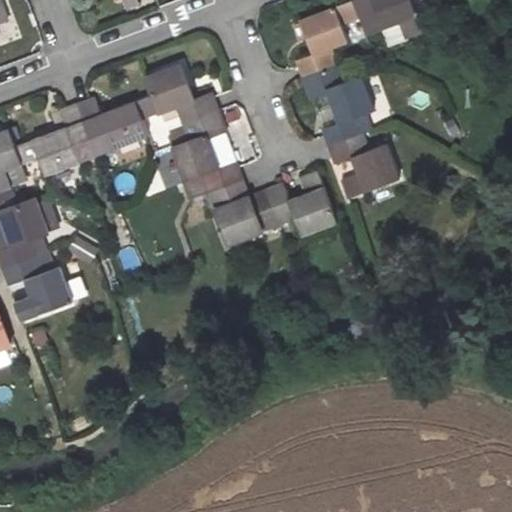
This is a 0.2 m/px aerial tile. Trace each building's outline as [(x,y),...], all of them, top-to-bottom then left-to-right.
[(353,0),(349,0),(301,18),(313,53),(296,60),(303,76),(338,64),(332,47),(349,41),(343,24),(360,17),(353,0)] [(353,0),(360,17),(366,33),(384,27),(400,21),(406,38),(424,31),(412,0),(353,0)] [(400,21),(384,27),(390,45),(406,38),(400,21)] [(182,63),(147,76),(153,93),(160,111),(176,105),(183,122),(218,109),(211,91),(194,98),(182,63)] [(362,75),(345,81),(338,64),(303,76),(311,97),(328,91),(339,121),(322,127),(329,145),(364,132),(358,115),(365,112),(375,109),(362,75)] [(95,95),(78,102),(97,152),(113,146),(114,148),(149,134),(143,118),(160,111),(153,93),(102,112),(95,95)] [(67,126),(16,144),(23,163),(40,156),(46,173),(81,160),(80,158),(97,152),(78,102),(61,109),(61,110),(65,120),(67,126)] [(189,139),(172,145),(192,197),(209,191),(227,184),(244,177),(237,160),(220,167),(209,137),(226,130),(218,109),(183,122),(185,129),(189,139)] [(61,110),(54,113),(57,122),(65,120),(61,110)] [(365,112),(358,115),(364,132),(371,129),(365,112)] [(9,128),(0,131),(0,190),(12,186),(6,169),(23,163),(16,144),(9,128)] [(185,129),(168,135),(172,145),(189,139),(185,129)] [(226,130),(209,137),(220,167),(237,160),(226,130)] [(358,172),(341,178),(348,197),(400,177),(387,142),(370,149),(364,132),(329,145),(335,162),(352,156),(358,172)] [(284,181),(266,188),(280,224),(297,217),(303,234),(338,221),(318,168),(300,175),(306,192),(290,198),(284,181)] [(244,177),(227,184),(233,201),(250,194),(244,177)] [(227,184),(209,191),(228,243),(280,224),(266,188),(250,194),(233,201),(227,184)] [(12,186),(0,190),(0,215),(2,215),(13,244),(0,249),(0,261),(2,268),(38,254),(32,238),(42,234),(49,231),(38,203),(35,196),(18,202),(12,186)] [(27,198),(25,192),(16,195),(19,201),(27,198)] [(49,198),(38,203),(49,231),(60,227),(49,198)] [(2,215),(0,215),(0,249),(13,244),(2,215)] [(42,234),(32,238),(38,254),(48,250),(42,234)] [(99,249),(76,235),(72,241),(95,255),(99,249)] [(72,241),(68,248),(91,262),(95,255),(72,241)] [(124,274),(140,270),(134,246),(118,250),(124,274)] [(48,250),(38,254),(44,271),(54,267),(48,250)] [(38,254),(2,268),(8,285),(26,279),(32,295),(15,301),(22,320),(74,300),(61,264),(54,267),(44,271),(38,254)] [(158,275),(186,264),(183,254),(154,265),(158,275)] [(0,346),(11,343),(0,314),(0,346)] [(50,341),(44,326),(31,331),(37,346),(50,341)] [(124,349),(121,340),(112,341),(114,351),(124,349)]
